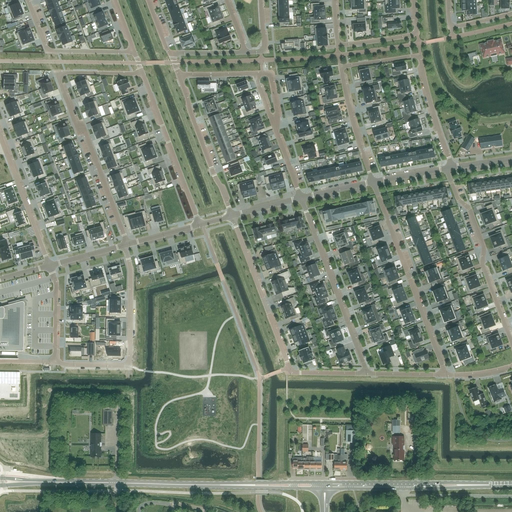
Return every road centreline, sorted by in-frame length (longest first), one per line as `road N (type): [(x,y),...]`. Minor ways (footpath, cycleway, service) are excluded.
road 1 (primary): [(325,482),(0,478)]
road 2 (primary): [(0,485),(320,488)]
road 3 (residential): [(231,215),(291,372),(364,374)]
road 4 (residential): [(372,182),(443,374)]
road 5 (residential): [(340,67),(419,55),(451,167)]
road 6 (residential): [(55,362),(129,365),(124,245)]
road 7 (residential): [(511,345),(482,266),(483,245),(446,168)]
road 8 (residential): [(300,198),(364,374)]
road 9 (residential): [(56,72),(126,244)]
road 10 (primary): [(491,485),(325,482)]
road 11 (primary): [(328,489),(491,485)]
road 12 (residential): [(142,74),(198,224)]
road 13 (residential): [(414,0),(416,34),(337,45),(333,0)]
road 14 (residential): [(231,215),(178,74)]
road 15 (residential): [(27,0),(47,51),(133,52)]
road 16 (residential): [(0,136),(49,265)]
